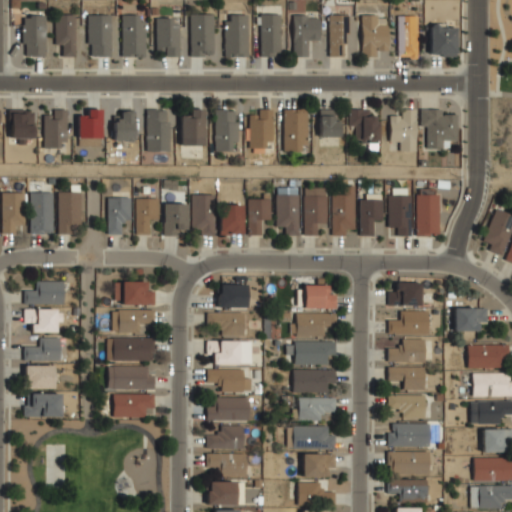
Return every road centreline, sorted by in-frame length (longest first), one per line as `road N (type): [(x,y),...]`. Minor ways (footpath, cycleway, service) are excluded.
road 1 (residential): [(0,80),(478,80)]
road 2 (residential): [(125,255),(188,265),(450,264)]
road 3 (residential): [(360,261),(360,511)]
road 4 (residential): [(179,511),(179,331),(188,265)]
road 5 (residential): [(478,80),(473,200),(450,264)]
